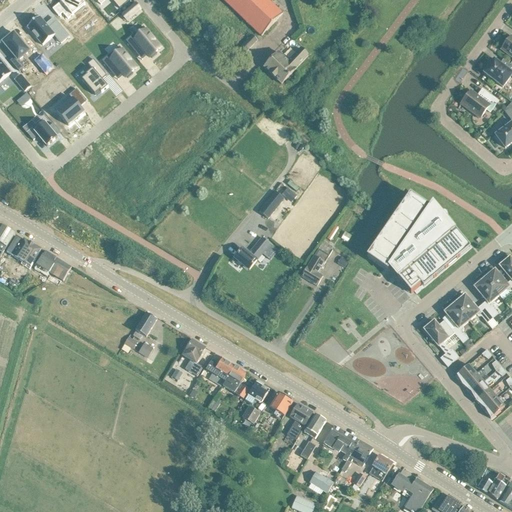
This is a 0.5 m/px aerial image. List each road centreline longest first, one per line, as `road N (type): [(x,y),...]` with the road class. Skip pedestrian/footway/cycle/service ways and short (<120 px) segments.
road 1 (tertiary): [(390,447),(96,267)]
road 2 (residential): [(0,117),(45,171),(186,55),(140,0)]
road 3 (residential): [(511,467),(401,325),(509,235)]
road 4 (residential): [(390,447),(368,413),(187,299)]
road 5 (residential): [(511,2),(440,100),(442,119),(496,166),(511,166)]
road 6 (residential): [(187,299),(288,169),(288,141)]
road 7 (unclassified): [(511,472),(410,434),(390,447)]
road 8 (tertiary): [(491,511),(390,447)]
